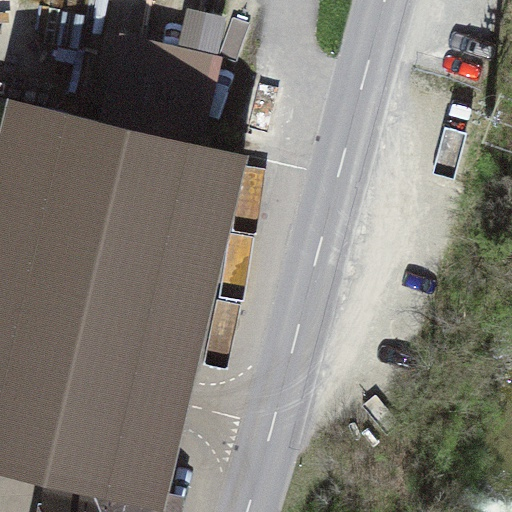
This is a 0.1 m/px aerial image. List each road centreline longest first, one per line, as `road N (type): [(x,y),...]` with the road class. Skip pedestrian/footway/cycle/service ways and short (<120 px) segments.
road 1 (tertiary): [(384,0),(246,511)]
road 2 (unknown): [(280,0),(287,46),(305,63),(363,79)]
